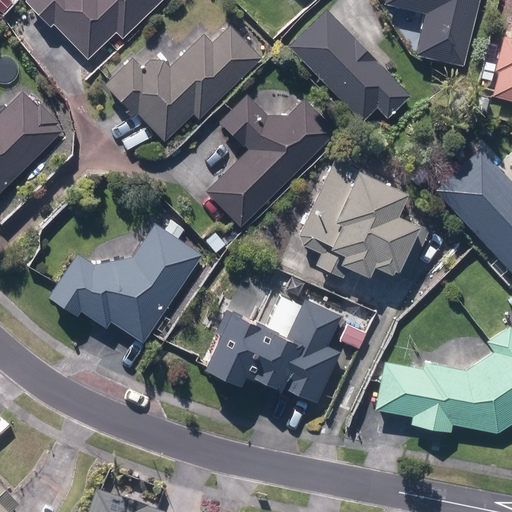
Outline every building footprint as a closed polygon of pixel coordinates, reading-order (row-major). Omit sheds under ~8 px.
[(0,0),(0,12),(3,15),(13,5),(8,0),(0,0)] [(48,27),(83,62),(111,34),(117,41),(159,0),(24,0),(20,5),(44,30),(48,27)] [(416,55),(464,67),(479,0),(385,0),(384,3),(425,12),(416,55)] [(289,46),(362,121),(376,108),(387,119),(409,97),(325,11),(289,46)] [(278,28),(285,36),(293,28),(287,21),(278,28)] [(141,123),(161,143),(189,116),(196,123),(258,62),(226,28),(209,45),(200,36),(167,69),(162,64),(145,63),(139,69),(129,61),(99,87),(117,108),(127,121),(133,115),(141,123)] [(511,40),(503,38),(494,71),(499,73),(493,96),(511,100),(511,40)] [(0,194),(62,132),(56,126),(58,123),(39,103),(36,106),(21,92),(0,114),(0,194)] [(198,193),(232,227),(327,133),(295,101),(279,117),(261,117),(239,96),(212,124),(225,139),(241,150),(198,193)] [(473,112),(485,115),(488,101),(477,98),(473,112)] [(434,193),(511,274),(511,184),(479,151),(434,193)] [(316,266),(342,279),(347,268),(366,277),(372,266),(393,276),(417,227),(394,215),(405,195),(337,161),(300,236),(304,248),(320,255),(316,266)] [(411,179),(423,189),(433,177),(420,167),(411,179)] [(124,331),(142,343),(201,256),(177,240),(183,230),(170,222),(164,231),(155,225),(132,260),(95,267),(78,256),(50,297),(76,316),(80,311),(105,327),(109,321),(124,331)] [(206,241),(216,253),(225,245),(215,234),(206,241)] [(286,290),(297,296),(304,285),(292,279),(286,290)] [(300,396),(316,403),(339,353),(326,347),(340,317),(304,300),(301,308),(280,298),(267,328),(261,325),(259,328),(230,315),(205,369),(239,385),(244,375),(254,379),(256,376),(282,387),(288,375),(292,378),(287,389),(300,396)] [(340,342),(357,350),(364,335),(348,326),(340,342)] [(452,425),(497,434),(511,424),(511,425),(511,333),(509,329),(487,343),(494,353),(466,372),(423,363),(422,370),(384,362),(374,409),(390,412),(412,417),(410,425),(450,433),(452,425)] [(0,511),(15,511),(19,509),(0,490),(0,511)] [(148,511),(96,494),(90,511),(148,511)]
